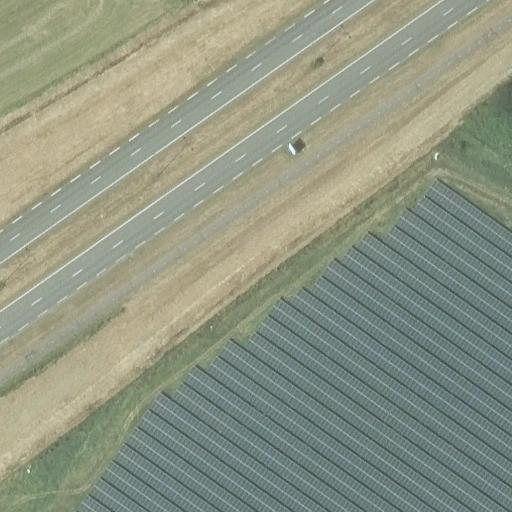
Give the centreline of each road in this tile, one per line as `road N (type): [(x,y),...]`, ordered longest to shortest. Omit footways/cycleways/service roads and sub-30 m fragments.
road 1 (primary): [(0,328),(465,0)]
road 2 (primary): [(348,0),(0,249)]
